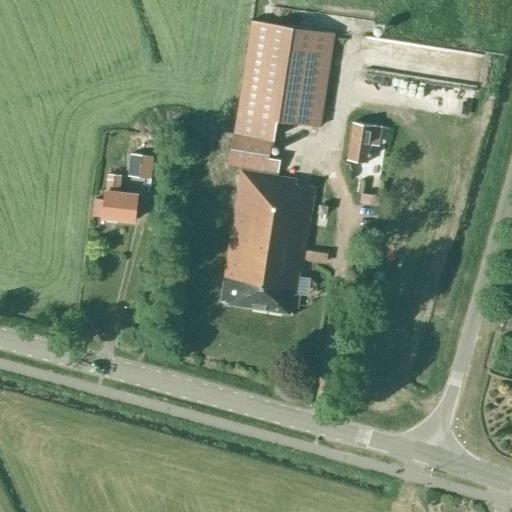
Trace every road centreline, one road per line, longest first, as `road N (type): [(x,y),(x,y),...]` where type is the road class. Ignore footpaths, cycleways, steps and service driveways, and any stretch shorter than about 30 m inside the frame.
road 1 (tertiary): [(0,339),(432,456)]
road 2 (unclassified): [(432,456),(511,188)]
